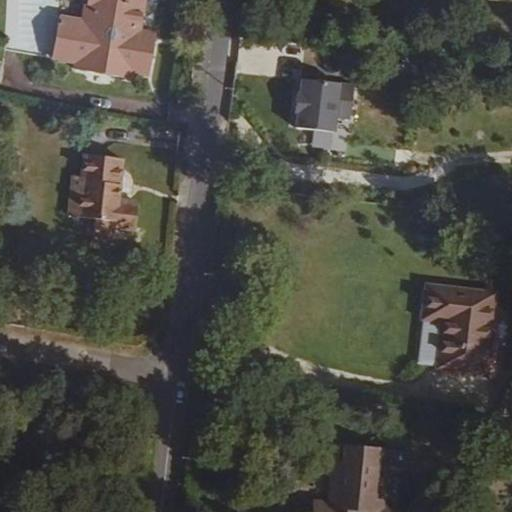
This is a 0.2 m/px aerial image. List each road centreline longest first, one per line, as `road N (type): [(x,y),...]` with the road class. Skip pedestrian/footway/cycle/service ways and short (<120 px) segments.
road 1 (residential): [(186,380),(234,0)]
road 2 (residential): [(0,349),(186,380)]
road 3 (residential): [(171,511),(186,380)]
